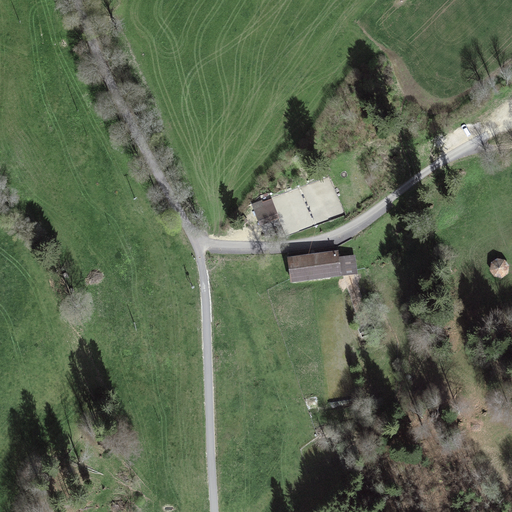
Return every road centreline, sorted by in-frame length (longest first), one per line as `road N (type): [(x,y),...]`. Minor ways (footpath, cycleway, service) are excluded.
road 1 (residential): [(511,110),(341,230),(288,245),(196,242)]
road 2 (residential): [(196,242),(118,103),(76,0)]
road 3 (unclassified): [(213,511),(196,242)]
